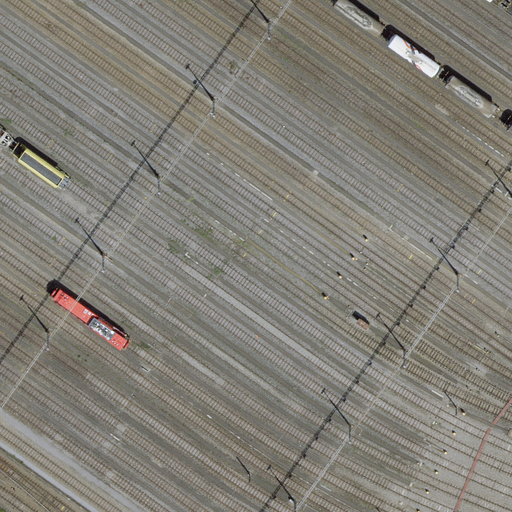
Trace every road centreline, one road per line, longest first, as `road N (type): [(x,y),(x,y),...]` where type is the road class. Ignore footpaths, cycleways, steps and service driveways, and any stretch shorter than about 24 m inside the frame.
road 1 (secondary): [(495,0),(99,511)]
road 2 (secondary): [(151,511),(511,38)]
